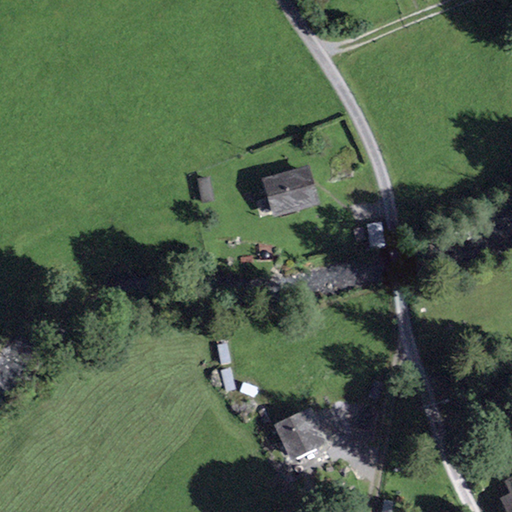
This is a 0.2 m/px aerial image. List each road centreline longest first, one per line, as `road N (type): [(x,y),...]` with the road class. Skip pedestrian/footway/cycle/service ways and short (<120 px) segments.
road 1 (unclassified): [(473,511),(439,440),(406,331),(383,175),(322,53),(283,0)]
road 2 (track): [(361,511),(406,331)]
road 3 (track): [(322,53),(488,0)]
